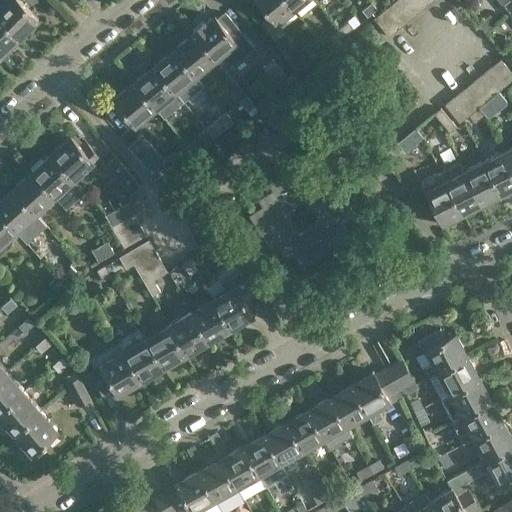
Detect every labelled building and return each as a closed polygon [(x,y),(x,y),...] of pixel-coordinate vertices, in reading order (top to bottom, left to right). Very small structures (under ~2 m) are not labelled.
[(0,0),(0,16),(20,37),(39,18),(21,0),(0,0)] [(294,10),(286,0),(258,0),(270,14),(260,21),(275,40),(283,34),(286,32),(278,23),(294,10)] [(306,0),(286,0),(294,10),(306,0)] [(408,21),(417,13),(406,0),(395,0),(393,2),(408,21)] [(406,0),(417,13),(427,5),(423,0),(406,0)] [(510,13),(511,10),(511,0),(499,0),(502,3),(510,13)] [(363,10),(368,16),(378,8),(372,2),(363,10)] [(399,28),(408,21),(393,2),(384,9),(399,28)] [(389,36),(399,28),(384,9),(374,18),(389,36)] [(194,31),(217,59),(238,42),(215,14),(208,20),(206,19),(192,31),(193,32),(194,31)] [(0,54),(1,56),(20,37),(0,16),(0,54)] [(488,17),(480,24),(487,33),(496,26),(488,17)] [(339,29),(344,36),(355,28),(349,21),(339,29)] [(335,44),(344,36),(339,29),(329,37),(335,44)] [(194,31),(193,32),(174,47),(197,75),(217,59),(194,31)] [(283,34),(275,40),(274,42),(279,49),(289,40),(283,34)] [(174,47),(154,64),(177,92),(197,75),(174,47)] [(298,80),(293,74),(289,77),(274,58),(264,66),(282,92),(298,80)] [(500,75),(509,68),(501,58),(492,66),(500,75)] [(177,92),(154,64),(135,80),(157,108),(177,92)] [(507,84),(500,75),(492,66),(483,73),(498,92),(499,91),(507,84)] [(511,71),(509,68),(500,75),(507,84),(511,80),(511,71)] [(488,99),(498,92),(483,73),(473,81),(488,99)] [(137,125),(157,108),(135,80),(114,97),(121,106),(115,111),(129,129),(136,124),(137,125)] [(479,107),(479,106),(488,99),(473,81),(464,88),(479,107)] [(470,114),(479,107),(464,88),(455,96),(470,114)] [(507,101),(499,91),(498,92),(488,99),(479,106),(485,114),(487,116),(490,116),(506,103),(507,101)] [(256,106),(247,95),(239,101),(248,112),(256,106)] [(460,122),(469,115),(470,114),(455,96),(445,104),(460,122)] [(470,114),(469,115),(475,122),(485,114),(479,106),(479,107),(470,114)] [(442,123),(449,117),(441,107),(434,112),(442,123)] [(228,128),(235,122),(227,112),(220,117),(228,128)] [(449,117),(442,123),(450,132),(457,126),(449,117)] [(416,127),(397,142),(405,152),(424,137),(416,127)] [(208,144),(215,138),(206,128),(199,133),(208,144)] [(71,134),(51,152),(75,179),(89,167),(95,161),(95,160),(100,155),(84,138),(79,143),(71,134)] [(156,178),(167,169),(170,166),(142,134),(128,145),(156,178)] [(511,145),(503,150),(511,167),(511,145)] [(511,167),(503,150),(484,160),(501,194),(503,193),(504,196),(509,196),(511,194),(511,167)] [(63,203),(82,186),(75,179),(51,152),(32,170),(56,196),(63,203)] [(116,155),(106,164),(132,194),(142,186),(116,155)] [(305,197),(325,185),(326,184),(316,169),(309,173),(301,160),(273,178),(278,186),(273,190),(285,210),(305,197)] [(484,160),(465,170),(482,204),(487,201),(488,203),(491,204),(494,203),(497,201),(499,199),(501,197),(500,195),(501,194),(484,160)] [(482,204),(465,170),(464,170),(460,161),(441,171),(462,214),(464,213),(465,215),(470,215),(475,213),(478,209),(477,207),(482,204)] [(170,192),(192,179),(185,168),(164,181),(170,192)] [(56,196),(32,170),(13,187),(37,214),(56,196)] [(443,224),(462,214),(441,171),(421,181),(443,224)] [(176,203),(198,190),(192,179),(170,192),(176,203)] [(331,237),(331,238),(346,229),(341,222),(354,213),(337,186),(329,191),(325,185),(305,197),(318,217),(331,237)] [(37,214),(13,187),(0,198),(0,210),(19,231),(37,214)] [(278,243),(298,230),(285,210),(273,190),(272,189),(257,198),(261,205),(248,213),(266,241),(274,236),(278,243)] [(182,213),(204,200),(198,190),(176,203),(182,213)] [(188,224),(210,211),(204,200),(182,213),(188,224)] [(112,226),(134,213),(128,202),(106,215),(112,226)] [(0,247),(10,238),(14,241),(21,235),(18,231),(19,231),(0,210),(0,247)] [(195,235),(217,222),(210,211),(188,224),(195,235)] [(141,224),(134,213),(112,226),(119,237),(141,224)] [(325,241),(331,237),(318,217),(298,230),(278,243),(277,243),(286,257),(294,253),(302,266),(330,248),(325,241)] [(217,222),(195,235),(204,250),(226,237),(217,222)] [(141,224),(119,237),(125,247),(147,234),(141,224)] [(134,263),(156,250),(149,239),(127,252),(134,263)] [(100,245),(107,257),(115,252),(108,241),(100,245)] [(99,261),(107,257),(100,245),(92,250),(99,261)] [(134,263),(134,264),(140,273),(162,260),(156,250),(134,263)] [(134,264),(134,263),(127,252),(120,256),(126,268),(134,264)] [(85,269),(76,258),(70,264),(78,274),(85,269)] [(198,270),(191,258),(184,262),(190,274),(198,270)] [(146,283),(154,279),(168,271),(162,260),(140,273),(146,283)] [(236,281),(232,275),(221,281),(221,280),(208,287),(213,296),(232,328),(255,315),(246,299),(255,293),(245,276),(236,281)] [(66,286),(57,276),(50,282),(59,292),(66,286)] [(146,283),(153,295),(161,291),(154,279),(146,283)] [(232,328),(213,296),(191,309),(210,342),(232,328)] [(12,297),(2,306),(8,313),(18,304),(12,297)] [(210,342),(191,309),(168,322),(187,354),(210,342)] [(29,317),(19,325),(25,332),(35,324),(29,317)] [(187,354),(168,322),(146,335),(165,367),(187,354)] [(429,375),(468,354),(456,331),(446,337),(440,327),(417,339),(420,344),(421,343),(424,349),(425,349),(432,363),(425,367),(429,375)] [(119,341),(142,381),(165,367),(146,335),(142,328),(119,341)] [(46,336),(36,345),(42,352),(52,343),(46,336)] [(119,394),(142,381),(119,341),(89,359),(93,368),(85,372),(97,396),(115,387),(119,394)] [(441,397),(480,376),(468,354),(429,375),(441,397)] [(63,356),(53,364),(59,371),(69,363),(63,356)] [(403,395),(408,393),(419,387),(402,357),(392,363),(387,366),(403,395)] [(0,361),(0,378),(8,371),(0,361)] [(403,395),(387,366),(375,372),(374,370),(351,383),(369,415),(374,423),(384,417),(379,409),(392,403),(391,402),(403,395)] [(8,371),(0,378),(0,412),(25,390),(8,371)] [(65,376),(68,382),(77,377),(74,372),(65,376)] [(80,405),(92,399),(80,376),(77,377),(68,382),(80,405)] [(453,419),(492,398),(480,376),(441,397),(453,419)] [(356,422),(369,415),(351,383),(330,395),(346,424),(354,419),(356,422)] [(25,390),(0,412),(0,421),(11,429),(15,434),(43,410),(25,390)] [(348,427),(346,424),(330,395),(308,407),(326,439),(325,440),(330,448),(353,435),(348,426),(348,427)] [(416,413),(425,409),(419,397),(410,401),(416,413)] [(492,398),(453,419),(451,421),(463,443),(473,437),(504,420),(492,398)] [(326,439),(308,407),(286,419),(302,448),(311,443),(313,447),(325,440),(326,439)] [(425,409),(416,413),(421,425),(431,421),(425,409)] [(43,410),(15,434),(16,435),(14,440),(28,449),(33,454),(60,430),(43,410)] [(286,419),(264,431),(281,461),(289,456),(291,459),(304,451),(302,448),(286,419)] [(484,459),(487,457),(511,443),(511,434),(504,420),(473,437),(480,450),(484,459)] [(438,457),(447,451),(433,430),(424,436),(438,457)] [(282,463),(281,461),(264,431),(242,444),(259,473),(267,468),(269,471),(282,463)] [(452,486),(469,511),(474,511),(481,507),(465,482),(485,471),(492,484),(497,485),(510,478),(511,473),(511,472),(511,443),(487,457),(484,459),(447,479),(452,486)] [(220,456),(244,498),(266,486),(259,473),(242,444),(220,456)] [(447,451),(438,457),(445,468),(454,463),(447,451)] [(406,460),(411,468),(422,462),(417,453),(406,460)] [(222,511),(244,498),(220,456),(198,469),(222,511)] [(369,464),(374,473),(385,467),(380,458),(369,464)] [(399,475),(411,468),(406,460),(394,466),(399,475)] [(362,480),(374,473),(369,464),(356,471),(362,480)] [(219,511),(222,511),(198,469),(176,481),(177,483),(167,489),(179,511),(184,510),(184,511),(219,511)] [(362,484),(368,493),(378,487),(373,478),(362,484)] [(325,489),(330,498),(342,491),(337,482),(325,489)] [(355,500),(368,493),(362,484),(350,491),(355,500)] [(438,511),(469,511),(452,486),(431,499),(438,511)] [(179,511),(167,489),(154,496),(163,511),(179,511)] [(318,505),(330,498),(325,489),(313,495),(318,505)] [(405,506),(409,511),(438,511),(431,499),(425,490),(404,504),(405,506)] [(330,503),(318,509),(320,511),(332,511),(334,511),(330,503)]
